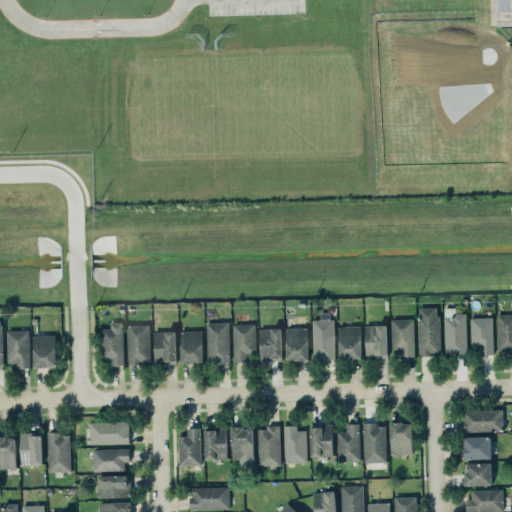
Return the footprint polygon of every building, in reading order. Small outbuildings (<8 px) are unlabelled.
[(440,354),(438,306),(418,307),(419,355),(440,354)] [(455,307),(444,307),(445,355),(467,355),(466,312),(455,313),(455,307)] [(333,312),(320,312),(320,319),(312,319),(313,359),(334,358),(333,312)] [(511,313),(497,314),(498,353),(511,352),(511,313)] [(493,317),(471,317),(471,349),(481,348),(481,354),(493,354),(493,317)] [(413,318),(391,318),(392,349),(401,348),(401,356),(414,355),(413,318)] [(101,359),(111,359),(111,364),(124,364),(123,321),(111,321),(111,327),(100,328),(101,359)] [(206,322),(208,362),(229,361),(228,321),(206,322)] [(256,350),(255,323),(233,324),(234,361),(247,361),(247,350),(256,350)] [(150,363),(149,324),(127,324),(128,363),(150,363)] [(388,355),(387,324),(365,325),(366,356),(388,355)] [(339,326),(339,357),(361,357),(360,325),(339,326)] [(281,327),(260,328),(261,360),(282,359),(281,327)] [(308,359),(308,327),(286,327),(287,359),(308,359)] [(7,362),(16,362),(16,367),(29,367),(29,330),(7,330),(7,362)] [(176,330),(154,331),(155,363),(177,362),(176,330)] [(202,330),(180,330),(181,362),(203,362),(202,330)] [(34,334),(35,367),(56,367),(55,334),(34,334)] [(503,431),(503,408),(463,409),(464,432),(503,431)] [(89,421),(90,444),(130,443),(129,420),(89,421)] [(390,422),(391,453),(413,453),(412,421),(390,422)] [(337,431),(338,460),(360,460),(359,423),(346,423),(346,431),(337,431)] [(385,423),(363,424),(365,462),(386,461),(385,423)] [(258,428),(259,465),(281,464),(280,424),(266,425),(266,428),(258,428)] [(306,429),(297,430),(297,424),(284,425),(285,461),(307,461),(306,429)] [(311,456),(333,455),(332,424),(310,425),(311,456)] [(231,427),(232,458),(239,458),(239,465),(254,465),(253,426),(231,427)] [(179,435),(180,465),(201,464),(200,427),(187,427),(187,435),(179,435)] [(227,458),(226,428),(205,429),(206,459),(227,458)] [(21,464),(43,464),(42,432),(20,432),(21,464)] [(48,471),(70,470),(70,432),(48,433),(48,471)] [(465,458),(491,457),(490,435),(464,436),(465,458)] [(0,467),(16,468),(15,436),(0,436),(0,467)] [(93,471),(125,470),(125,461),(130,461),(130,448),(93,449),(93,471)] [(465,462),(465,485),(491,484),(491,462),(465,462)] [(131,474),(98,475),(99,497),(131,496),(131,474)] [(341,485),(341,511),(363,511),(363,484),(341,485)] [(229,485),(191,487),(191,509),(229,508),(229,485)] [(467,511),(503,511),(502,489),(467,489),(467,511)] [(336,511),(334,490),(312,493),(314,511),(336,511)] [(416,511),(416,496),(394,496),(394,511),(416,511)] [(99,502),(99,511),(130,511),(130,501),(99,502)] [(368,502),(367,511),(390,511),(390,501),(368,502)] [(298,511),(287,502),(277,511),(298,511)] [(0,511),(17,511),(17,503),(0,503),(0,511)]
